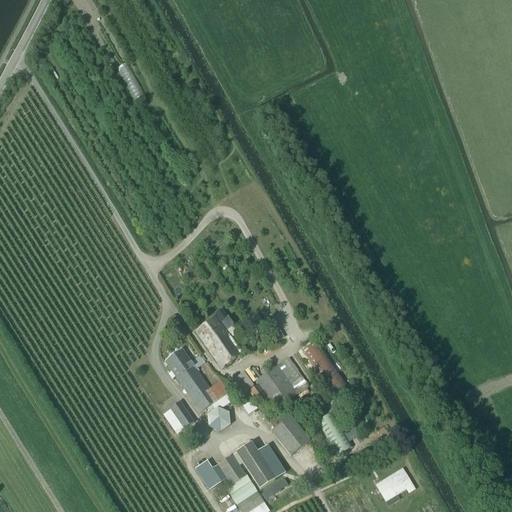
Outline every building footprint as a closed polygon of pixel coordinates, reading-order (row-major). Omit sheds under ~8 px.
[(243,356),(239,351),(245,346),(235,329),(232,331),(231,329),(233,327),(222,312),(216,316),(217,319),(216,320),(215,319),(195,334),(222,370),(243,356)] [(333,404),(351,391),(316,341),(298,353),(333,404)] [(229,395),(221,383),(210,391),(198,373),(199,372),(198,370),(205,365),(204,363),(206,362),(203,358),(201,359),(200,357),(191,364),(183,351),(165,364),(201,415),(229,395)] [(297,396),(308,388),(289,359),(254,383),(257,387),(249,393),(260,409),(268,403),(275,412),(297,396)] [(241,396),(253,387),(243,373),(232,382),(241,396)] [(177,436),(194,424),(180,404),(163,416),(177,436)] [(230,427),(229,415),(217,409),(207,417),(208,429),(220,434),(230,427)] [(355,447),(334,413),(317,423),(338,457),(355,447)] [(310,443),(291,418),(271,434),(290,459),(310,443)] [(275,482),(251,445),(233,457),(239,467),(242,465),(259,492),(275,482)] [(246,477),(239,467),(233,457),(217,467),(230,488),(246,477)] [(375,487),(384,502),(385,504),(406,491),(408,495),(415,491),(402,470),(375,487)] [(264,504),(247,477),(246,477),(230,488),(226,491),(239,511),(251,511),(263,505),(264,504)]
